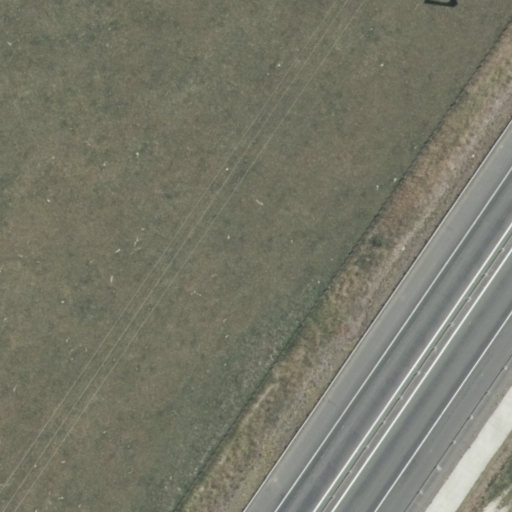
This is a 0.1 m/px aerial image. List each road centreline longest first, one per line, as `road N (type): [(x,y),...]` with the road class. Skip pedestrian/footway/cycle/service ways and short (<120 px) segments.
road 1 (trunk): [(290,511),(511,189)]
road 2 (trunk): [(511,308),(371,511)]
